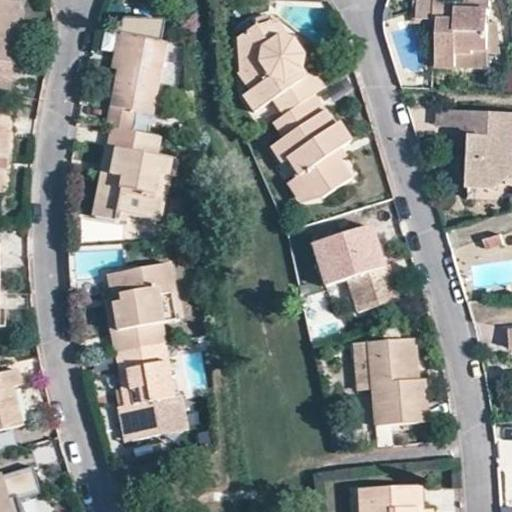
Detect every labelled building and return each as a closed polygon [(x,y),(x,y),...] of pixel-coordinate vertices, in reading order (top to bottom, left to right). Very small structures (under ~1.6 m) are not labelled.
[(451,0),(437,0),(420,0),(421,21),(435,21),(438,21),(439,50),(455,50),(455,54),(474,54),(474,50),(489,50),(489,56),(497,56),(497,23),(489,23),(488,0),(457,0),(458,0),(458,8),(451,8),(451,0)] [(19,4),(0,2),(0,81),(10,82),(11,64),(14,64),(19,4)] [(276,22),(255,29),(266,46),(279,38),(289,41),(276,22)] [(292,41),(289,41),(279,38),(266,46),(255,29),(237,42),(239,76),(251,94),(243,99),(253,114),(272,101),(306,79),(302,72),(304,57),(292,41)] [(111,108),(135,112),(154,115),(166,45),(125,37),(111,108)] [(455,50),(439,50),(439,61),(489,62),(489,56),(489,50),(474,50),(474,54),(455,54),(455,50)] [(315,96),(324,89),(313,74),(306,79),(272,101),(283,118),(315,96)] [(10,82),(0,81),(0,91),(9,94),(10,82)] [(320,116),(326,113),(315,96),(283,118),(272,125),(284,141),(320,116)] [(131,133),(135,112),(111,108),(107,128),(110,129),(131,133)] [(456,127),(456,110),(432,109),(432,127),(456,127)] [(511,112),(456,110),(456,127),(463,136),(462,187),(490,188),(492,163),(511,163),(511,112)] [(336,127),(326,113),(320,116),(330,131),(336,127)] [(0,115),(0,193),(6,193),(10,134),(11,116),(0,115)] [(330,131),(320,116),(284,141),(270,150),(281,165),(286,162),(296,155),(308,173),(298,179),(293,182),(307,203),(322,200),(352,179),(343,165),(336,165),(331,156),(336,153),(348,145),(336,127),(330,131)] [(159,138),(131,133),(110,129),(106,149),(156,158),(159,138)] [(156,158),(106,149),(92,218),(115,222),(117,214),(161,222),(173,162),(156,158)] [(336,165),(343,165),(336,153),(331,156),(336,165)] [(296,155),(286,162),(298,179),(308,173),(296,155)] [(511,169),(511,163),(492,163),(490,188),(492,188),(511,169)] [(384,268),(378,249),(372,229),(344,238),(313,249),(326,289),(347,282),(357,316),(400,301),(389,267),(384,268)] [(169,266),(115,276),(120,305),(112,305),(117,334),(162,326),(165,325),(160,298),(175,295),(169,266)] [(107,278),(110,296),(112,305),(120,305),(115,276),(107,278)] [(180,322),(175,295),(160,298),(165,325),(180,322)] [(117,334),(112,305),(110,296),(102,297),(109,335),(117,334)] [(165,346),(162,326),(117,334),(109,335),(113,356),(165,346)] [(374,427),(400,425),(428,423),(427,405),(420,405),(419,382),(407,383),(406,372),(412,371),(408,341),(367,345),(374,427)] [(415,341),(408,341),(412,371),(406,372),(407,383),(419,382),(415,341)] [(169,364),(165,346),(113,356),(116,374),(169,364)] [(169,364),(116,374),(123,408),(131,443),(161,437),(158,421),(172,419),(169,401),(175,400),(169,364)] [(0,432),(23,426),(13,390),(22,387),(17,371),(0,375),(0,432)] [(425,381),(419,382),(420,405),(427,405),(425,381)] [(131,443),(123,408),(117,409),(124,444),(131,443)] [(10,511),(1,477),(0,477),(0,511),(10,511)] [(420,490),(386,492),(358,493),(359,511),(418,511),(421,511),(420,490)]
